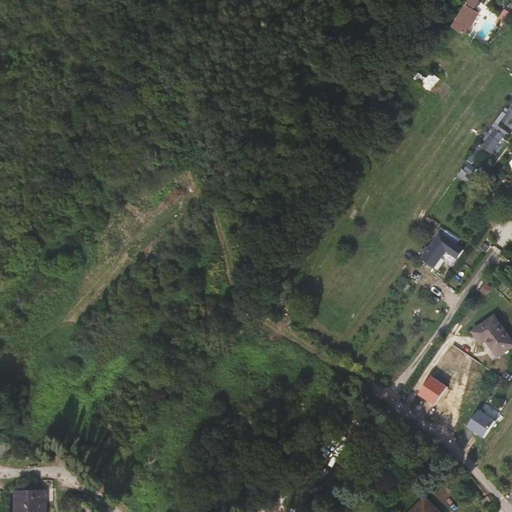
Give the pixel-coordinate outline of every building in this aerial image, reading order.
[(480,0),(471,0),(468,6),(474,10),(480,0)] [(474,10),(468,6),(454,28),(456,29),(467,36),(480,14),(474,10)] [(499,49),(492,44),(487,51),(494,56),(499,49)] [(437,87),(426,78),(424,80),(424,79),(420,83),(432,93),(437,87)] [(511,101),(481,145),(493,154),(511,130),(511,101)] [(464,249),(440,233),(429,248),(426,245),(422,251),(426,253),(422,258),(434,267),(446,249),(458,258),(464,249)] [(491,284),(486,280),(482,286),(488,290),(491,284)] [(511,346),(511,340),(494,316),(472,331),(481,344),(486,340),(498,356),(511,346)] [(393,432),(385,424),(368,439),(376,448),(393,432)] [(409,447),(401,439),(396,444),(404,451),(409,447)] [(0,459),(8,448),(0,442),(0,459)] [(486,450),(479,445),(475,451),(482,456),(486,450)] [(292,477),(310,457),(303,450),(301,448),(295,452),(282,467),(259,494),(274,511),(297,486),(300,484),(292,477)] [(392,456),(386,450),(377,457),(382,464),(392,456)] [(22,494),(15,499),(15,511),(44,511),(44,493),(22,494)] [(489,499),(487,497),(481,500),(485,506),(491,502),(489,499)] [(412,511),(426,499),(425,498),(410,511),(401,511),(400,511),(399,511),(412,511)] [(439,511),(426,499),(412,511),(439,511)] [(91,507),(81,502),(79,507),(89,511),(88,511),(96,511),(98,509),(91,506),(91,507)]
